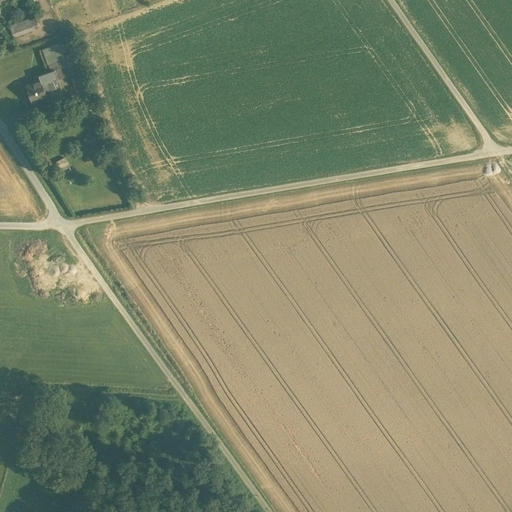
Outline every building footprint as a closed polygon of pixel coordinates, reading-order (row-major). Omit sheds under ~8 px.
[(35,16),(10,26),(14,36),(38,26),(35,16)] [(58,44),(43,49),(48,63),(53,61),(63,57),(62,56),(58,44)] [(69,53),(62,56),(63,57),(66,64),(59,67),(63,76),(67,74),(69,81),(78,77),(69,53)] [(66,64),(63,57),(53,61),(55,68),(59,67),(66,64)] [(34,77),(36,82),(41,80),(42,83),(49,81),(57,78),(54,69),(35,76),(34,77)] [(23,79),(25,86),(36,82),(34,77),(35,76),(35,74),(23,79)] [(25,86),(31,100),(46,95),(45,90),(51,88),(49,81),(42,83),(41,80),(36,82),(25,86)] [(88,114),(75,86),(67,90),(80,118),(88,114)] [(88,130),(80,134),(85,143),(93,139),(88,130)] [(57,160),(53,163),(60,176),(69,171),(65,163),(60,166),(57,160)]
